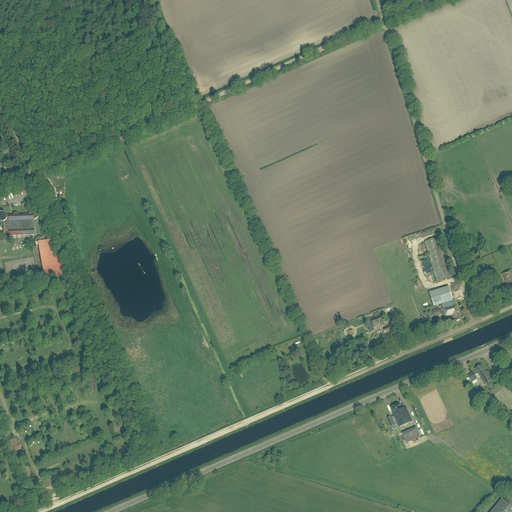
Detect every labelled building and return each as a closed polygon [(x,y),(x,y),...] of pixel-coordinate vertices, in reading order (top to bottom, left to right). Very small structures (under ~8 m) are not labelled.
[(34,211),(33,211),(32,211),(31,211),(31,212),(30,212),(30,213),(29,214),(29,215),(29,216),(19,216),(19,215),(18,215),(18,214),(17,214),(16,214),(15,214),(14,214),(14,215),(14,216),(14,217),(7,218),(7,217),(7,216),(7,215),(6,215),(6,214),(5,214),(5,213),(4,213),(3,213),(2,213),(1,213),(0,213),(0,222),(0,223),(1,223),(2,223),(3,223),(4,223),(4,234),(9,233),(9,237),(34,236),(34,221),(35,220),(36,220),(37,219),(38,218),(38,217),(38,216),(38,215),(38,214),(38,213),(37,213),(37,212),(36,212),(36,211),(35,211),(34,211)] [(41,238),(40,238),(39,238),(38,238),(38,239),(37,239),(37,240),(36,240),(36,241),(36,242),(35,242),(35,243),(35,244),(36,245),(36,246),(37,246),(37,247),(38,248),(39,248),(45,282),(67,278),(65,268),(64,268),(62,259),(60,259),(59,254),(56,255),(53,241),(45,242),(45,241),(45,240),(44,240),(44,239),(43,239),(42,238),(41,238)] [(449,280),(437,239),(425,243),(437,283),(449,280)] [(511,289),(511,273),(511,271),(502,275),(506,285),(503,286),(505,292),(511,289)] [(452,302),(448,288),(429,293),(433,308),(441,306),(442,310),(444,319),(446,318),(447,317),(451,316),(452,320),(451,320),(452,324),(460,321),(457,314),(458,314),(455,301),(452,302)] [(77,316),(73,306),(67,308),(71,318),(77,316)] [(374,317),(365,320),(366,324),(367,323),(371,332),(379,329),(381,333),(387,346),(395,343),(389,328),(383,331),(382,328),(384,327),(379,315),(374,317)] [(324,357),(322,354),(317,356),(320,364),(319,364),(320,367),(322,366),(323,368),(325,367),(324,366),(329,364),(328,361),(326,361),(325,357),(324,357)] [(87,372),(84,365),(69,372),(72,379),(87,372)] [(491,381),(481,366),(475,370),(478,374),(474,376),(473,374),(468,377),(471,383),(480,377),(485,385),(491,381)] [(402,410),(400,404),(391,408),(392,412),(394,416),(393,416),(398,428),(399,428),(400,432),(407,429),(405,425),(412,422),(406,408),(402,410)] [(16,439),(8,442),(10,447),(9,448),(11,454),(21,450),(19,444),(18,444),(16,439)] [(511,511),(511,507),(502,499),(491,511),(511,511)]
